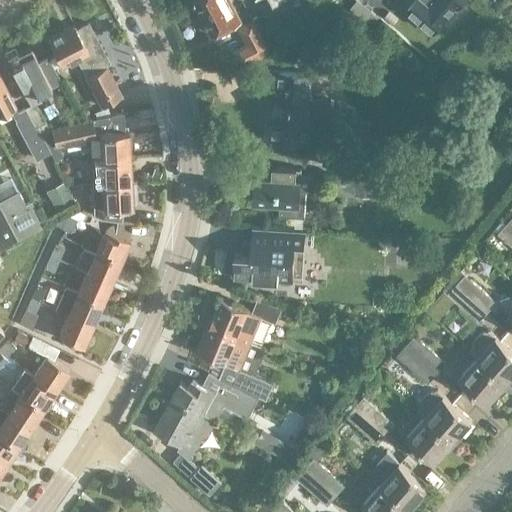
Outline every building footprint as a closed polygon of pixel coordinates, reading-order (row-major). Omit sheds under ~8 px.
[(195,0),(213,34),(239,20),(228,0),(195,0)] [(243,0),(251,14),(278,0),(243,0)] [(445,28),(470,0),(414,0),(407,9),(424,25),(429,19),(438,27),(440,24),(445,28)] [(270,51),(265,43),(253,20),(241,26),(250,43),(235,51),(242,65),(270,51)] [(81,66),(82,67),(105,55),(88,23),(76,29),(74,26),(48,39),(61,66),(80,56),(85,65),(81,66)] [(47,58),(37,63),(30,49),(7,61),(28,100),(60,83),(47,58)] [(108,61),(105,55),(82,67),(86,76),(85,76),(101,106),(121,95),(106,66),(105,67),(103,63),(108,61)] [(312,98),(312,96),(310,96),(312,74),(264,70),(262,93),(275,94),(272,140),(309,143),(310,122),(311,121),(320,122),(322,99),(312,98)] [(0,117),(11,111),(17,121),(15,122),(34,158),(49,150),(47,146),(39,130),(37,126),(35,126),(25,108),(18,112),(0,78),(0,117)] [(25,108),(35,126),(37,126),(39,130),(47,129),(34,104),(25,108)] [(47,129),(39,130),(47,146),(49,150),(51,153),(54,159),(62,158),(59,144),(96,137),(92,120),(51,128),(47,129)] [(99,133),(101,158),(130,157),(129,131),(99,133)] [(130,157),(101,158),(102,183),(131,182),(130,157)] [(277,166),(277,177),(257,176),(255,201),(279,202),(278,215),(304,217),(306,189),(314,190),(315,175),(301,174),(302,168),(277,166)] [(48,188),(56,201),(72,192),(64,178),(48,188)] [(132,193),(131,182),(102,183),(92,184),(93,215),(101,218),(115,220),(122,220),(121,208),(132,208),(132,204),(135,204),(136,202),(136,194),(134,192),(132,193)] [(17,191),(0,199),(0,208),(16,239),(18,238),(44,224),(31,200),(24,204),(17,191)] [(0,247),(16,239),(0,208),(0,247)] [(502,218),(511,227),(511,209),(502,218)] [(493,228),(498,232),(497,232),(511,245),(511,227),(502,218),(493,228)] [(105,228),(95,250),(120,261),(129,239),(105,228)] [(234,253),(233,277),(250,279),(250,280),(274,282),(274,280),(296,281),(299,232),(252,229),(251,241),(242,241),(242,242),(246,242),(246,253),(234,253)] [(49,255),(60,259),(66,247),(55,242),(49,255)] [(84,244),(77,264),(86,268),(93,248),(84,244)] [(120,261),(95,250),(86,271),(110,282),(120,261)] [(49,255),(43,268),(54,272),(60,259),(49,255)] [(495,300),(464,271),(461,269),(453,278),(452,277),(451,278),(486,310),(495,300)] [(110,282),(86,271),(76,292),(101,303),(110,282)] [(486,310),(451,278),(444,287),(478,318),(486,310)] [(78,284),(66,280),(56,304),(68,309),(78,284)] [(101,303),(76,292),(67,313),(92,324),(101,303)] [(220,298),(209,325),(251,342),(262,316),(275,322),(282,306),(257,298),(251,311),(220,298)] [(18,325),(30,330),(37,316),(33,314),(34,312),(25,308),(18,325)] [(92,324),(67,313),(57,335),(82,346),(92,324)] [(206,325),(196,351),(224,362),(219,375),(222,376),(222,377),(259,395),(267,399),(275,381),(241,367),(251,342),(209,325),(209,326),(206,325)] [(511,372),(511,349),(496,335),(491,330),(482,332),(477,335),(473,341),(472,346),(472,350),(477,355),(505,380),(511,372)] [(414,334),(412,337),(409,334),(402,342),(436,372),(445,363),(414,334)] [(436,372),(402,342),(394,351),(427,382),(436,372)] [(46,355),(33,375),(55,390),(68,370),(46,355)] [(486,401),(505,380),(477,355),(459,376),(486,401)] [(33,374),(28,370),(22,379),(28,382),(20,394),(42,409),(55,390),(33,375),(33,374)] [(180,381),(173,395),(215,419),(224,404),(248,416),(251,412),(259,395),(222,377),(222,376),(219,375),(218,377),(215,375),(209,371),(202,384),(193,379),(189,386),(180,381)] [(471,418),(443,393),(438,389),(429,390),(425,394),(420,399),(419,404),(419,409),(425,414),(452,439),(471,418)] [(42,409),(20,394),(15,402),(6,396),(0,405),(0,406),(8,412),(7,413),(30,428),(42,409)] [(167,404),(155,428),(180,442),(177,448),(181,451),(181,450),(190,458),(202,436),(208,433),(210,428),(215,419),(173,395),(167,404)] [(363,395),(355,404),(352,401),(351,402),(385,432),(393,423),(363,395)] [(385,432),(351,402),(342,412),(376,442),(385,432)] [(8,412),(0,406),(0,420),(1,422),(0,423),(0,435),(17,447),(30,428),(7,413),(8,412)] [(433,460),(452,439),(425,414),(406,435),(433,460)] [(264,426),(256,442),(286,456),(294,440),(264,426)] [(0,462),(4,466),(17,447),(0,435),(0,462)] [(181,451),(173,460),(206,490),(218,477),(201,462),(198,465),(190,458),(181,450),(181,451)] [(335,495),(345,485),(314,456),(304,467),(335,495)] [(399,462),(381,482),(409,508),(427,488),(399,462)] [(335,495),(304,467),(296,476),(326,505),(335,495)] [(405,511),(409,508),(381,482),(362,502),(373,511),(405,511)] [(295,511),(279,497),(271,490),(252,511),(253,511),(295,511)]
